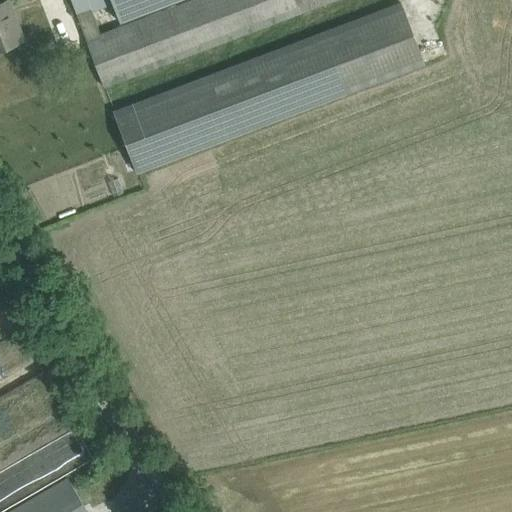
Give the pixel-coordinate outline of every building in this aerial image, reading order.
[(0,48),(12,44),(19,41),(7,13),(12,11),(8,0),(0,3),(0,48)] [(72,0),(88,39),(101,34),(92,10),(113,2),(120,22),(177,0),(72,0)] [(191,0),(101,34),(88,39),(90,45),(105,86),(330,0),(191,0)] [(136,172),(424,64),(400,0),(112,109),(136,172)] [(0,356),(0,429),(1,431),(7,424),(13,425),(19,418),(23,421),(26,411),(8,405),(12,391),(12,390),(28,382),(0,373),(0,371),(6,364),(3,357),(0,356)] [(74,475),(3,511),(90,511),(93,511),(74,475)]
